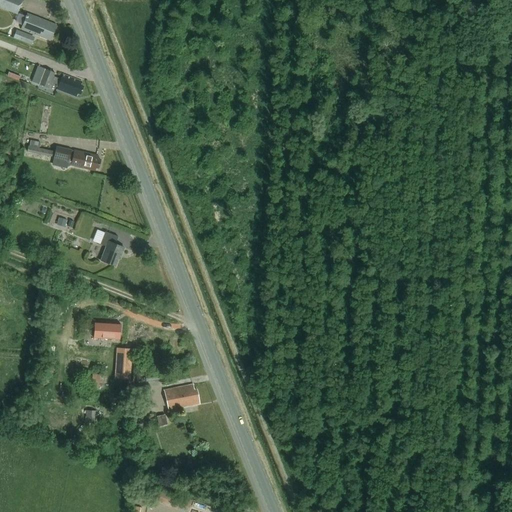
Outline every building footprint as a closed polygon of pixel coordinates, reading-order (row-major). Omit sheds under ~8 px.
[(0,0),(0,7),(18,14),(23,0),(0,0)] [(56,25),(27,14),(26,17),(19,14),(16,22),(23,24),(21,29),(50,40),(56,25)] [(32,45),(35,37),(17,30),(14,38),(32,45)] [(61,75),(60,78),(54,75),(55,72),(37,65),(31,81),(49,88),(50,84),(57,87),(56,89),(77,97),(78,93),(81,94),(83,87),(80,85),(81,82),(61,75)] [(9,72),(7,76),(19,80),(20,76),(9,72)] [(51,157),(52,151),(28,146),(27,152),(51,157)] [(54,157),(54,158),(72,161),(71,165),(71,166),(94,170),(94,167),(98,168),(100,159),(97,159),(98,155),(73,151),(73,152),(70,151),(55,148),(54,157)] [(58,215),(56,223),(64,225),(66,217),(58,215)] [(115,244),(118,236),(105,232),(100,244),(106,246),(101,260),(116,265),(120,253),(122,254),(124,247),(115,244)] [(94,322),(93,338),(119,339),(120,324),(94,322)] [(130,379),(133,349),(117,348),(115,378),(130,379)] [(93,371),(93,358),(69,358),(69,371),(93,371)] [(169,410),(200,404),(197,389),(195,390),(194,384),(165,390),(169,410)] [(152,393),(151,385),(138,387),(140,395),(152,393)] [(86,422),(96,423),(97,411),(86,410),(86,422)] [(160,426),(167,424),(165,415),(157,416),(160,426)] [(191,507),(191,497),(184,496),(183,506),(191,507)]
